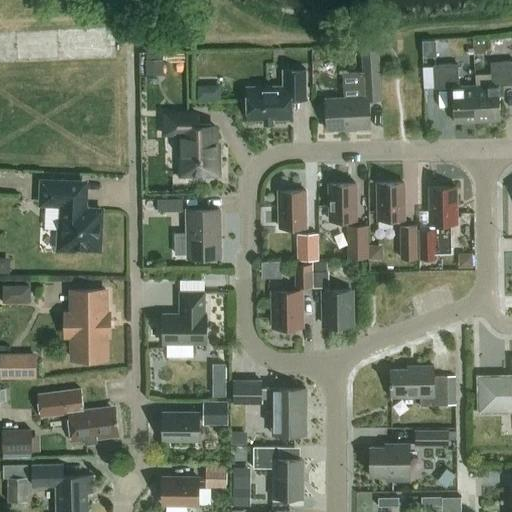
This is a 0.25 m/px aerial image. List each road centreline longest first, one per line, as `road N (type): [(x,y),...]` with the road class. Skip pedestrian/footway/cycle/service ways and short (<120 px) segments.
road 1 (residential): [(483,150),(280,152),(254,171),(249,345),(273,361),(333,361)]
road 2 (residential): [(123,511),(140,445),(129,58)]
road 3 (residential): [(333,361),(477,299),(487,281),(483,150)]
road 4 (residential): [(336,511),(333,361)]
